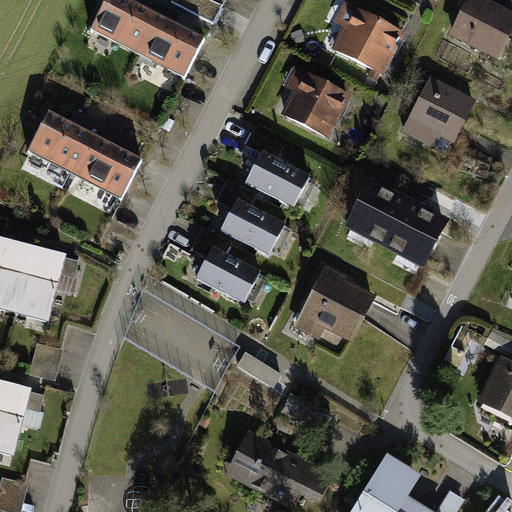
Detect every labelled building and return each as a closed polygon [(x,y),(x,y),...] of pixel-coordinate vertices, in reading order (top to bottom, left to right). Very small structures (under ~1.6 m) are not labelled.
[(205,42),(124,0),(114,0),(95,38),(183,84),(205,42)] [(206,0),(174,0),(173,2),(214,24),(223,9),(206,0)] [(469,0),(451,38),(501,62),(511,37),(511,14),(495,6),(498,0),(469,0)] [(405,35),(345,4),(334,24),(344,29),(332,51),(383,77),(405,35)] [(296,95),(284,117),(329,142),(352,99),(297,69),(286,89),(296,95)] [(433,82),(410,130),(452,150),(475,102),(433,82)] [(148,166),(49,116),(29,155),(127,206),(148,166)] [(263,158),(248,186),(297,212),(312,184),(263,158)] [(378,185),(353,232),(428,271),(453,224),(378,185)] [(242,204),(227,233),(276,259),(291,230),(242,204)] [(0,240),(7,243),(13,222),(0,218),(0,240)] [(3,244),(0,253),(0,298),(52,313),(60,282),(76,286),(82,266),(3,244)] [(214,252),(199,280),(248,306),(264,278),(214,252)] [(330,267),(296,329),(320,343),(327,331),(353,345),(377,300),(346,283),(349,278),(330,267)] [(511,369),(497,362),(475,407),(511,424),(511,369)] [(47,400),(0,389),(0,457),(12,460),(21,424),(40,429),(47,400)] [(291,396),(282,416),(323,436),(331,420),(315,412),(317,408),(291,396)] [(288,454),(250,435),(228,478),(292,511),(299,496),(319,507),(334,478),(288,454)] [(419,480),(389,461),(357,511),(422,511),(405,501),(419,480)] [(17,511),(25,511),(31,491),(8,484),(1,508),(17,511)]
